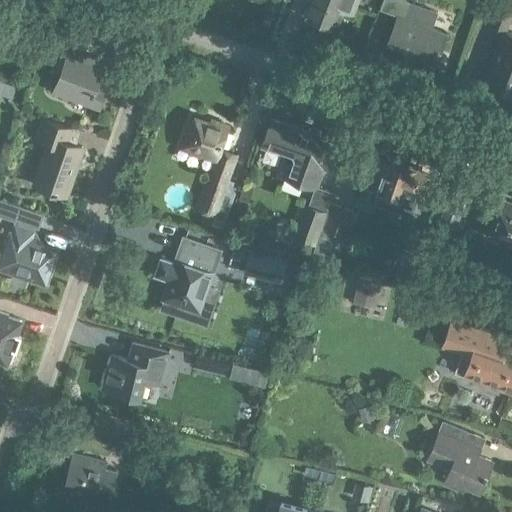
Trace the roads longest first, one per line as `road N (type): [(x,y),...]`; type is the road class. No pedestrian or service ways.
road 1 (residential): [(0,463),(13,421),(29,426),(159,19)]
road 2 (residential): [(159,19),(511,140)]
